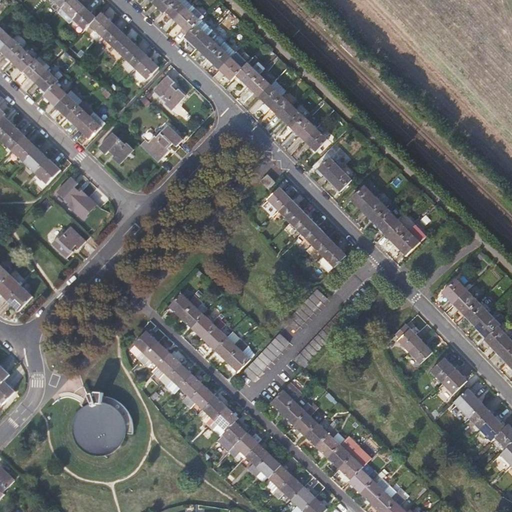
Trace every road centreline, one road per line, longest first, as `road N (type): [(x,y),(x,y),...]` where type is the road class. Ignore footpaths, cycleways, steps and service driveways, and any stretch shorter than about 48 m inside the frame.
road 1 (residential): [(237,116),(511,401)]
road 2 (residential): [(511,272),(227,0)]
road 3 (residential): [(95,264),(357,511)]
road 4 (residential): [(138,217),(0,81)]
road 5 (residential): [(117,0),(237,116)]
road 6 (residential): [(138,217),(237,116)]
